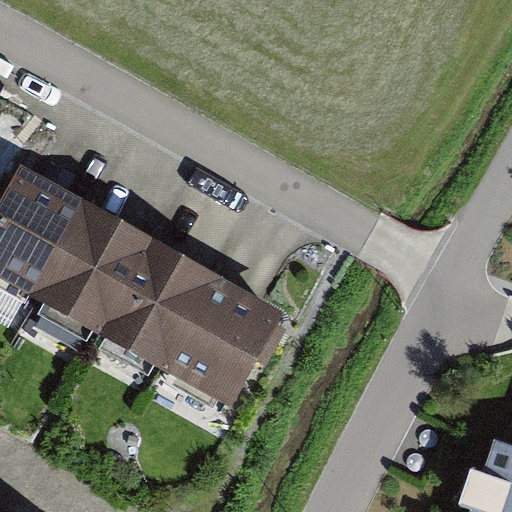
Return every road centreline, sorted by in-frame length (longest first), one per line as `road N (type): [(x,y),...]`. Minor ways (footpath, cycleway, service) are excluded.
road 1 (residential): [(452,278),(0,33)]
road 2 (residential): [(340,511),(452,278)]
road 3 (unclassified): [(452,278),(511,172)]
